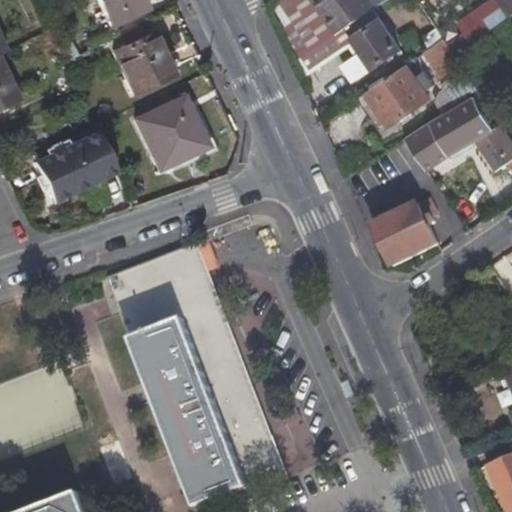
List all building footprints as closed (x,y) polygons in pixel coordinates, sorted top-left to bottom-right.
[(93,0),(107,28),(148,10),(143,0),(93,0)] [(312,0),(337,35),(374,8),(368,0),(312,0)] [(386,0),(368,0),(374,8),(386,0)] [(491,0),(475,11),(489,31),(510,18),(498,0),(491,0)] [(511,16),(511,0),(498,0),(510,18),(511,16)] [(354,39),(374,69),(400,51),(380,22),(354,39)] [(451,36),(445,26),(438,30),(445,40),(451,36)] [(111,54),(130,96),(174,75),(154,34),(111,54)] [(445,88),(437,103),(445,114),(479,91),(455,55),(445,40),(431,51),(449,79),(443,84),(445,88)] [(0,108),(17,101),(0,64),(0,108)] [(418,77),(410,65),(366,96),(389,130),(434,101),(428,92),(437,86),(427,71),(418,77)] [(175,163),(179,172),(221,152),(200,111),(192,116),(183,99),(133,121),(158,172),(175,163)] [(511,136),(509,132),(504,126),(494,131),(477,99),(432,125),(420,131),(407,139),(429,171),(449,156),(474,142),(481,151),(489,144),(504,168),(509,164),(511,168),(511,136)] [(31,164),(50,205),(115,175),(94,133),(31,164)] [(481,151),(496,173),(504,168),(489,144),(481,151)] [(360,148),(339,159),(349,179),(374,162),(368,150),(361,152),(360,148)] [(434,200),(376,227),(391,257),(435,234),(432,228),(440,224),(436,218),(441,216),(434,200)] [(439,245),(435,234),(391,257),(396,267),(439,245)] [(112,280),(199,508),(280,477),(190,248),(112,280)] [(424,321),(455,391),(478,381),(476,375),(486,370),(455,301),(443,307),(443,311),(424,321)] [(353,378),(344,381),(351,397),(355,395),(359,394),(353,378)] [(511,511),(511,473),(497,480),(509,511),(511,511)] [(88,511),(82,495),(35,511),(88,511)]
